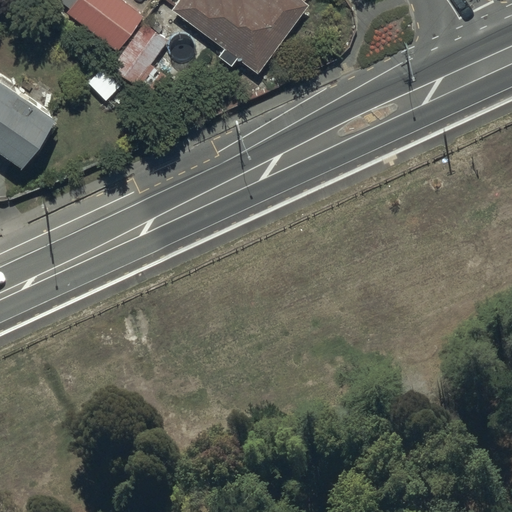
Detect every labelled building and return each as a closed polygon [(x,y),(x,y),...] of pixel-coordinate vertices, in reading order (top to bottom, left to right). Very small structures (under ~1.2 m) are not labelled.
[(60,0),(67,5),(64,9),(114,47),(141,12),(124,0),(60,0)] [(173,0),(169,5),(222,44),(216,51),(229,61),(235,53),(255,68),(306,0),(305,0),(173,0)] [(142,18),(107,61),(135,84),(133,86),(145,96),(164,73),(148,61),(167,38),(142,18)] [(89,68),(81,76),(103,97),(106,95),(111,100),(124,87),(100,64),(93,72),(89,68)] [(52,110),(0,74),(0,147),(18,160),(52,110)]
